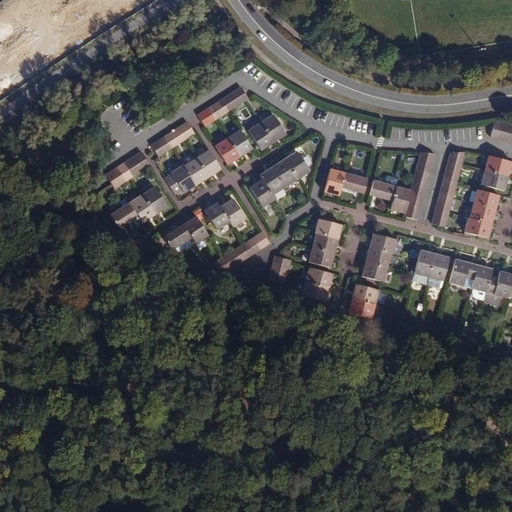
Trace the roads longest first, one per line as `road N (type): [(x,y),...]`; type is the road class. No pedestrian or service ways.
road 1 (tertiary): [(238,0),(292,57),(362,93),(413,105),(511,95)]
road 2 (residential): [(99,171),(241,78),(331,133)]
road 3 (residential): [(275,246),(313,204),(331,133)]
